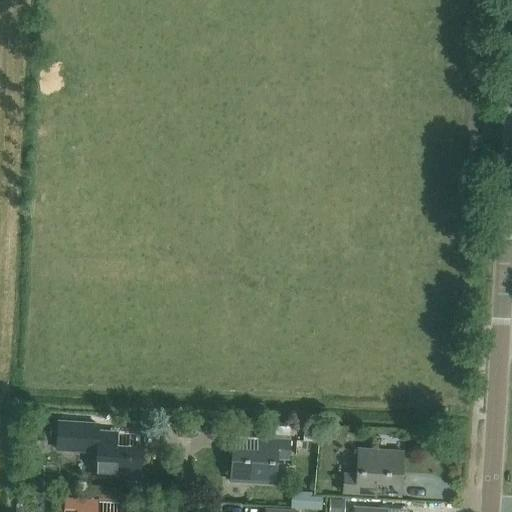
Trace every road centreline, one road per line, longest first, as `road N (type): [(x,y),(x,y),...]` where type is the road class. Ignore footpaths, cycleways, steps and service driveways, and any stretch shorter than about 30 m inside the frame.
road 1 (tertiary): [(489,511),(501,331)]
road 2 (tertiary): [(501,331),(511,154)]
